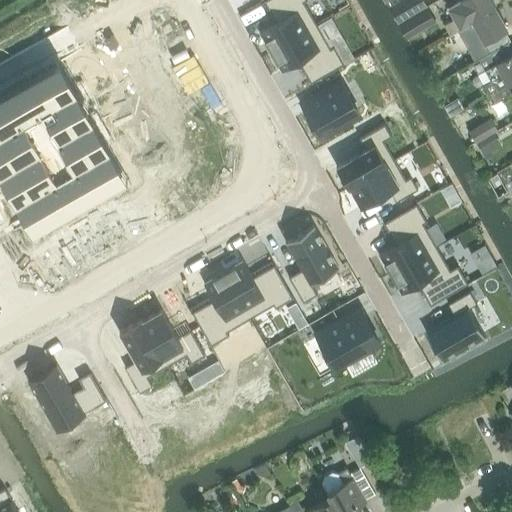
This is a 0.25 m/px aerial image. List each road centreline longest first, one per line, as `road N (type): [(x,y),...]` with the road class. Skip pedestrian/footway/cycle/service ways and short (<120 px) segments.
road 1 (residential): [(77,326),(307,188)]
road 2 (residential): [(307,188),(301,149),(214,0)]
road 3 (residential): [(307,188),(335,219),(411,349)]
road 4 (residential): [(147,449),(77,326)]
